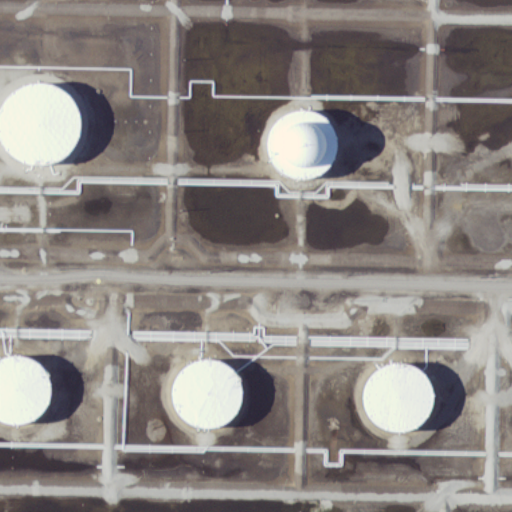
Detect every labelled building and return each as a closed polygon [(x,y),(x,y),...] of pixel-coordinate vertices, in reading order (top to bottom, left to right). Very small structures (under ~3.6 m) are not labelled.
[(9,154),(0,144),(0,103),(7,93),(18,85),(31,81),(45,82),(58,87),(69,96),(76,108),(78,122),(76,135),(70,148),(60,157),(47,163),(34,164),(21,161),(9,154)] [(269,154),(267,143),(269,133),(274,124),(282,117),(291,112),(302,111),(312,113),(321,119),(328,127),(332,136),(332,147),(330,157),(323,167),(314,173),(304,176),(293,176),(282,172),(274,164),(269,154)] [(0,361),(8,358),(19,357),(29,359),(38,364),(45,372),(49,382),(50,392),(47,403),(40,412),(32,419),(21,422),(10,421),(0,417),(0,361)] [(178,402),(176,391),(178,381),(183,372),(191,365),(200,360),(211,359),(221,361),(230,367),(237,375),(241,384),(242,395),(239,405),(233,415),(224,421),(213,424),(202,424),(192,419),(183,412),(178,402)] [(367,407),(365,396),(367,386),(372,377),(380,370),(389,365),(400,364),(410,367),(419,372),(426,380),(430,389),(431,400),(428,411),(422,420),(413,426),(402,429),(391,429),(381,425),(372,417),(367,407)]
